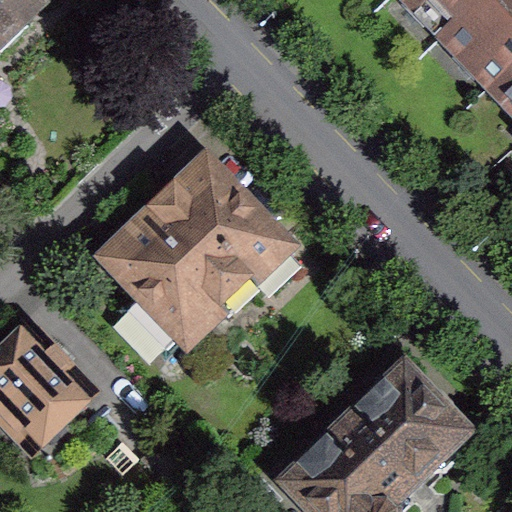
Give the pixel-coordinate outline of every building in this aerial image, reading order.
[(0,0),(0,68),(57,13),(44,0),(0,0)] [(511,0),(395,0),(511,126),(511,0)] [(213,159),(95,268),(188,368),(306,259),(213,159)] [(29,335),(0,363),(0,427),(39,467),(100,407),(29,335)] [(282,497),(297,511),(424,511),(486,453),(410,374),(282,497)]
